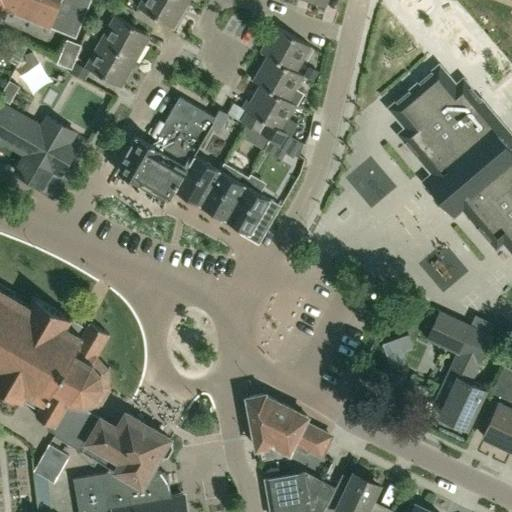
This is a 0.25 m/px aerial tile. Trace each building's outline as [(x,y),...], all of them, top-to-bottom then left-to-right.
[(91,0),(0,0),(0,6),(76,38),(91,0)] [(173,27),(187,2),(184,0),(142,0),(138,7),(173,27)] [(456,0),(386,0),(385,6),(451,23),(456,0)] [(100,40),(134,61),(150,35),(115,15),(100,40)] [(268,56),(296,71),(309,46),(274,26),(260,53),(267,57),(268,56)] [(72,69),(82,44),(67,38),(57,63),(72,69)] [(120,86),(134,61),(100,40),(85,66),(120,86)] [(303,75),(296,71),(268,56),(267,57),(254,82),(261,86),(261,85),(289,100),(303,75)] [(458,87),(439,65),(389,108),(408,130),(400,136),(432,173),(423,181),(453,216),(462,209),(494,246),(501,240),(511,252),(511,136),(465,81),(458,87)] [(296,104),(289,100),(261,85),(261,86),(251,104),(248,102),(244,110),(248,113),(268,123),(282,130),(290,134),(289,135),(290,135),(297,122),(289,118),(296,104)] [(135,135),(116,170),(168,200),(174,189),(194,154),(210,126),(215,116),(214,115),(179,95),(164,122),(165,123),(153,145),(135,135)] [(61,174),(77,147),(69,142),(75,132),(47,116),(41,127),(3,105),(0,110),(0,139),(26,154),(16,172),(43,188),(53,170),(61,174)] [(215,116),(210,126),(218,131),(228,114),(219,108),(214,115),(215,116)] [(268,123),(248,113),(243,123),(245,125),(262,134),(268,123)] [(262,134),(283,145),(289,135),(290,134),(282,130),(268,123),(262,134)] [(245,129),(235,153),(253,161),(264,137),(245,129)] [(200,204),(220,169),(194,154),(174,189),(200,204)] [(223,162),(200,204),(225,218),(251,173),(250,173),(248,177),(223,162)] [(251,173),(225,218),(243,229),(241,232),(259,243),(267,228),(268,228),(268,227),(281,204),(260,192),(266,182),(251,173)] [(109,366),(107,367),(96,355),(109,333),(90,322),(87,327),(73,319),(71,317),(72,315),(71,314),(69,316),(36,297),(38,294),(36,293),(34,296),(32,295),(31,296),(34,298),(29,305),(14,296),(16,292),(0,283),(0,388),(20,400),(18,403),(20,403),(21,401),(24,402),(38,410),(35,415),(50,424),(47,428),(55,433),(54,434),(56,435),(62,425),(61,425),(68,412),(78,417),(84,407),(95,413),(101,402),(101,403),(102,402),(101,400),(109,386),(111,386),(111,385),(109,384),(108,369),(110,368),(109,366)] [(470,381),(492,335),(439,310),(427,337),(458,351),(437,396),(447,400),(440,415),(466,427),(485,388),(470,381)] [(511,449),(511,407),(511,404),(511,369),(503,365),(489,397),(498,402),(482,435),(511,449)] [(322,454),(324,449),(331,435),(305,422),(308,416),(266,395),(265,393),(247,397),(256,448),(275,444),(291,452),(294,445),(309,452),(310,449),(322,454)] [(117,426),(95,413),(84,407),(78,417),(68,412),(61,425),(62,425),(56,435),(54,434),(109,466),(105,473),(73,479),(79,511),(186,511),(184,496),(171,498),(167,474),(153,466),(159,456),(161,457),(168,455),(171,449),(173,447),(171,440),(169,439),(170,437),(126,411),(117,426)] [(28,447),(44,454),(48,445),(32,438),(28,447)] [(54,479),(69,454),(50,443),(36,469),(54,479)] [(322,511),(336,486),(304,472),(265,478),(270,511),(306,511),(311,511),(322,511)] [(375,511),(368,508),(379,486),(353,473),(336,509),(341,511),(375,511)] [(433,511),(414,503),(410,511),(433,511)]
